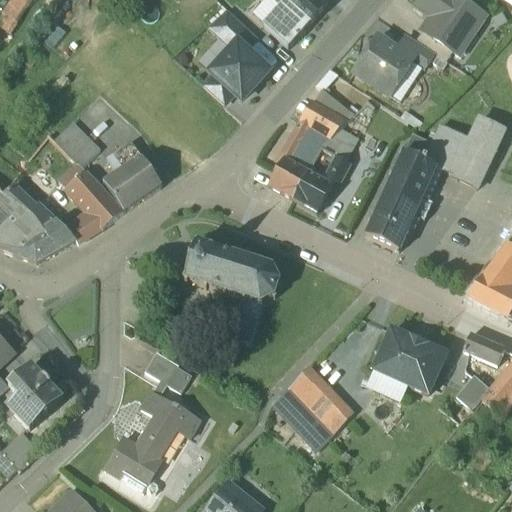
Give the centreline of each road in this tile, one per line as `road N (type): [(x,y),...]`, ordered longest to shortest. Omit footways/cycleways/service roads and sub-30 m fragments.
road 1 (residential): [(511,344),(230,212),(204,188)]
road 2 (residential): [(376,0),(204,188)]
road 3 (residential): [(102,396),(93,416),(0,507)]
road 4 (residential): [(24,279),(20,298),(29,313),(102,396)]
road 5 (residential): [(98,254),(105,262),(102,396)]
road 6 (residential): [(204,188),(98,254)]
